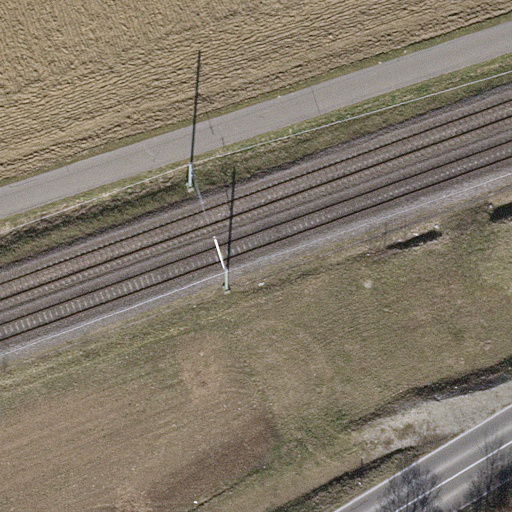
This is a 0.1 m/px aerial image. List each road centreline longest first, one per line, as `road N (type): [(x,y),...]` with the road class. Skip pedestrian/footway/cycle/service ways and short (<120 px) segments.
road 1 (track): [(511,22),(0,201)]
road 2 (primary): [(511,443),(399,511)]
